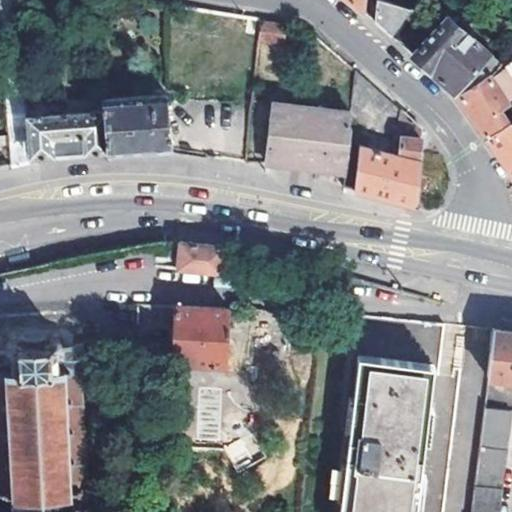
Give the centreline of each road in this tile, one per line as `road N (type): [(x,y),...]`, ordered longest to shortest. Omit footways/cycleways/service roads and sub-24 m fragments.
road 1 (secondary): [(0,224),(75,210),(178,206),(489,264)]
road 2 (residential): [(279,0),(339,25),(454,132),(479,178),(489,264)]
road 3 (track): [(138,365),(149,511)]
